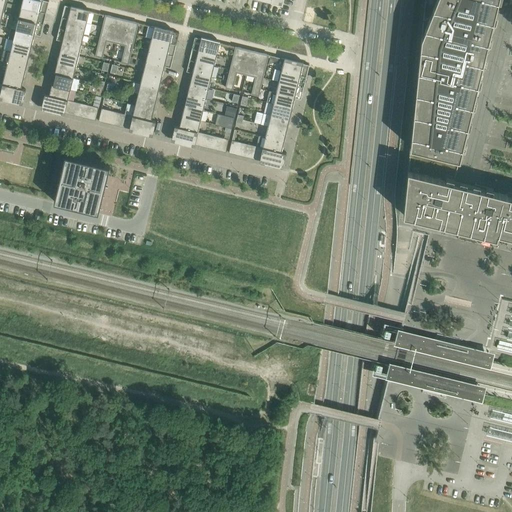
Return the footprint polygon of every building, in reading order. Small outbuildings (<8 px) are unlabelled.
[(46,13),(47,7),(49,1),(44,0),(22,0),(21,7),(46,13)] [(511,195),(465,184),(454,181),(497,0),(424,0),(403,215),(426,220),(426,222),(442,225),(442,224),(455,228),(476,233),(476,234),(492,238),(492,236),(510,241),(509,242),(511,242),(511,195)] [(71,5),(71,6),(64,5),(63,10),(62,16),(86,23),(89,11),(90,10),(89,10),(90,9),(71,5)] [(43,24),(46,13),(21,7),(18,18),(43,24)] [(106,40),(116,42),(122,19),(107,15),(107,18),(106,24),(106,25),(109,26),(108,30),(107,34),(101,32),(98,46),(104,48),(106,40)] [(84,34),(86,23),(62,16),(59,28),(84,34)] [(18,18),(16,29),(34,33),(34,34),(40,36),(43,24),(18,18)] [(130,54),(134,41),(128,39),(129,35),(130,31),(133,32),(133,31),(136,32),(133,31),(135,25),(136,22),(122,19),(116,42),(126,45),(124,52),(130,54)] [(176,45),(178,38),(179,33),(173,31),(173,30),(155,25),(154,26),(154,27),(151,38),(176,45)] [(32,44),(34,34),(34,33),(16,29),(11,28),(8,39),(13,40),(32,44)] [(56,39),(62,41),(62,40),(81,45),(84,34),(59,28),(56,39)] [(193,42),(192,48),(217,54),(219,43),(220,43),(220,42),(219,42),(220,41),(201,37),(201,38),(195,37),(193,42)] [(173,56),(176,45),(151,38),(148,49),(173,56)] [(13,40),(10,51),(29,55),(32,44),(13,40)] [(78,56),(81,45),(62,40),(62,41),(60,51),(78,56)] [(236,72),(246,74),(252,51),(238,47),(237,49),(236,56),(233,56),(236,56),(236,57),(239,58),(238,62),(237,66),(231,64),(228,78),(234,79),(236,72)] [(192,48),(189,59),(214,65),(217,54),(192,48)] [(26,67),(29,55),(10,51),(4,49),(1,60),(8,62),(26,67)] [(148,49),(146,61),(164,65),(164,66),(170,67),(173,56),(148,49)] [(76,67),(78,56),(60,51),(57,62),(76,67)] [(266,54),(252,51),(246,74),(256,77),(254,84),(260,86),(264,72),(258,71),(259,67),(260,63),(263,64),(264,63),(265,56),(266,54)] [(284,58),(284,59),(281,70),(306,76),(309,65),(303,63),(303,62),(285,57),(285,58),(284,58)] [(211,76),(214,65),(189,59),(186,71),(192,73),(193,72),(211,76)] [(162,76),(164,66),(164,65),(146,61),(143,72),(162,76)] [(8,62),(5,73),(24,78),(26,67),(8,62)] [(57,62),(54,73),(73,78),(76,67),(57,62)] [(304,87),(306,76),(281,70),(279,81),(304,87)] [(143,72),(140,83),(159,87),(162,76),(143,72)] [(192,73),(190,83),(209,88),(211,76),(193,72),(192,73)] [(2,84),(7,85),(13,87),(19,88),(21,88),(24,78),(5,73),(2,84)] [(79,79),(73,78),(54,73),(52,84),(70,89),(76,90),(77,88),(78,87),(79,83),(78,82),(79,79)] [(279,81),(276,92),(295,97),(294,98),(301,99),(304,87),(279,81)] [(90,85),(89,91),(91,91),(91,94),(94,95),(95,95),(101,96),(104,86),(98,84),(93,83),(93,84),(93,85),(90,85)] [(156,98),(159,87),(140,83),(138,94),(156,98)] [(190,83),(187,94),(206,99),(209,88),(190,83)] [(49,95),(51,96),(57,97),(63,99),(68,100),(70,89),(52,84),(49,95)] [(9,101),(13,87),(7,85),(3,100),(9,101)] [(15,103),(19,88),(13,87),(9,101),(15,103)] [(26,89),(21,88),(19,88),(15,103),(22,104),(26,89)] [(295,97),(276,92),(269,91),(266,102),(273,103),(292,108),(294,98),(295,97)] [(47,111),(48,108),(51,96),(49,95),(44,94),(41,107),(41,109),(47,111)] [(138,94),(135,105),(154,109),(156,98),(138,94)] [(203,110),(206,99),(187,94),(185,105),(203,110)] [(95,95),(92,106),(98,107),(101,96),(95,95)] [(53,112),(57,97),(51,96),(48,108),(47,111),(53,112)] [(59,114),(60,111),(63,99),(57,97),(53,112),(59,114)] [(64,112),(66,113),(69,100),(68,100),(63,99),(60,111),(59,114),(64,115),(64,114),(64,112)] [(75,101),(69,100),(66,113),(72,114),(75,101)] [(81,103),(75,101),(72,114),(78,116),(81,103)] [(87,104),(81,103),(78,116),(83,117),(87,104)] [(273,103),(271,114),(289,119),(292,108),(273,103)] [(92,106),(87,104),(83,117),(89,118),(92,106)] [(151,120),(154,109),(135,105),(132,115),(132,116),(137,117),(143,119),(149,120),(151,120)] [(182,116),(199,120),(200,121),(200,120),(203,110),(185,105),(182,116)] [(98,107),(92,106),(89,118),(95,120),(98,107)] [(229,107),(227,116),(234,117),(236,109),(229,107)] [(98,121),(105,122),(105,120),(108,109),(101,108),(98,121)] [(108,109),(105,120),(105,122),(110,124),(113,111),(108,109)] [(116,125),(117,120),(119,112),(113,111),(110,124),(116,125)] [(119,112),(117,120),(116,125),(122,126),(125,114),(119,112)] [(122,126),(128,128),(131,115),(125,114),(122,126)] [(286,130),(289,119),(271,114),(269,120),(268,126),(286,130)] [(133,132),(136,120),(137,117),(132,116),(132,115),(131,115),(128,128),(129,128),(129,130),(129,131),(133,132)] [(198,131),(200,121),(199,120),(182,116),(181,120),(179,127),(181,128),(187,129),(193,131),(198,132),(198,131)] [(227,116),(226,120),(225,127),(226,127),(231,128),(234,117),(227,116)] [(137,117),(136,120),(133,132),(139,133),(143,119),(137,117)] [(145,135),(149,120),(143,119),(139,133),(145,135)] [(149,120),(145,135),(152,136),(153,134),(156,121),(153,120),(151,120),(149,120)] [(181,128),(179,127),(175,126),(171,138),(171,140),(171,141),(178,143),(181,128)] [(284,141),(286,130),(268,126),(265,137),(284,141)] [(183,144),(187,129),(181,128),(178,143),(183,144)] [(189,145),(193,131),(187,129),(183,144),(189,145)] [(199,132),(198,131),(198,132),(193,131),(189,145),(194,147),(194,146),(195,144),(196,144),(199,132)] [(205,133),(199,132),(196,144),(202,146),(205,133)] [(211,135),(205,133),(202,146),(208,147),(211,135)] [(217,136),(211,135),(208,147),(214,149),(217,136)] [(262,148),(267,149),(273,150),(279,152),(281,152),(284,141),(265,137),(259,135),(257,146),(261,147),(263,147),(262,148)] [(223,138),(217,136),(214,149),(220,150),(223,138)] [(229,139),(223,138),(220,150),(226,152),(229,139)] [(229,152),(235,154),(238,141),(232,140),(229,152)] [(244,143),(238,141),(235,154),(241,155),(244,143)] [(250,144),(244,143),(241,155),(247,157),(250,144)] [(256,146),(250,144),(247,157),(253,158),(256,146)] [(253,158),(258,160),(261,147),(257,146),(256,146),(253,158)] [(263,147),(261,147),(258,160),(260,160),(259,162),(259,163),(264,164),(267,149),(262,148),(263,147)] [(270,165),(273,150),(267,149),(264,164),(270,165)] [(276,167),(279,152),(273,150),(270,165),(276,167)] [(286,153),(281,152),(279,152),(276,167),(282,168),(286,153)] [(109,166),(65,155),(53,201),(98,212),(109,166)] [(195,186),(184,233),(228,244),(240,197),(195,186)] [(395,332),(391,348),(488,372),(492,356),(395,332)] [(498,350),(511,350),(511,341),(498,341),(498,350)] [(387,366),(383,382),(480,406),(484,390),(387,366)] [(492,435),(511,439),(511,412),(494,408),(488,436),(492,437),(492,435)]
